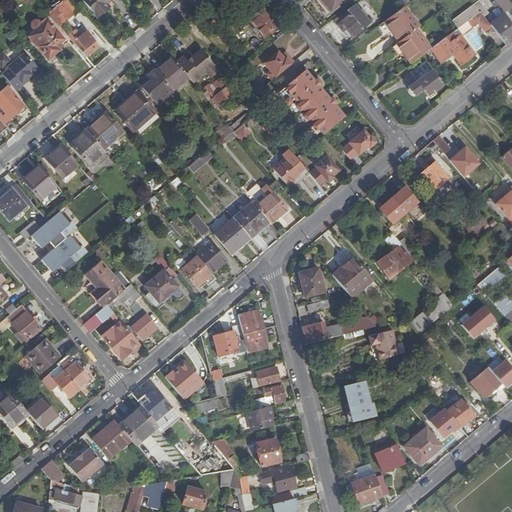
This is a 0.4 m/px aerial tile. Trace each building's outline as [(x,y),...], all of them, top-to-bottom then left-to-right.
[(112,0),(85,0),(83,2),(98,19),(111,8),(107,4),(112,0)] [(315,0),(329,16),(339,8),(337,6),(343,0),(315,0)] [(504,13),(511,7),(511,6),(508,1),(507,0),(497,0),(495,2),(492,4),(495,8),(498,6),(504,13)] [(467,22),(474,17),(480,13),(485,9),(479,1),(452,21),(458,29),(467,22)] [(48,14),(59,27),(73,16),(62,2),(48,14)] [(355,5),(333,21),(343,32),(346,29),(353,37),(370,23),(355,5)] [(384,22),(399,43),(416,29),(419,28),(404,8),(384,22)] [(264,38),(278,27),(263,9),(249,21),(264,38)] [(480,13),(484,18),(489,14),(485,9),(480,13)] [(487,34),(493,29),(490,26),(484,18),(480,13),(474,17),(478,24),(487,34)] [(474,17),(467,22),(472,28),(478,24),(474,17)] [(493,29),(505,47),(511,41),(511,29),(503,17),(490,26),(493,29)] [(48,59),(58,51),(55,47),(59,43),(63,40),(48,23),(43,27),(41,24),(37,24),(34,26),(34,30),(36,33),(30,38),(48,59)] [(193,35),(198,31),(192,23),(186,28),(193,35)] [(346,29),(343,32),(349,40),(353,37),(346,29)] [(399,43),(397,44),(412,64),(426,53),(431,49),(416,29),(399,43)] [(426,53),(437,66),(441,63),(441,64),(454,55),(462,65),(475,56),(460,37),(461,36),(457,30),(431,49),(426,53)] [(68,37),(85,58),(98,48),(87,32),(81,37),(75,31),(68,37)] [(202,48),(188,59),(184,54),(176,60),(195,85),(217,69),(202,48)] [(294,62),(289,56),(285,59),(282,56),(279,52),(264,64),(270,72),(266,75),(272,81),(294,62)] [(2,75),(16,91),(22,86),(21,84),(26,80),(38,69),(24,53),(7,68),(8,69),(2,75)] [(188,79),(171,58),(155,71),(173,92),(188,79)] [(432,71),(425,62),(410,73),(416,82),(408,88),(408,91),(412,96),(415,96),(423,91),(426,95),(432,91),(434,93),(442,86),(431,72),(432,71)] [(155,71),(154,70),(147,77),(151,82),(142,89),(157,106),(173,92),(155,71)] [(307,72),(279,95),(287,105),(293,99),(324,136),(345,117),(335,105),(337,104),(337,102),(334,99),(332,99),(331,100),(320,88),(322,87),(322,85),(319,82),(317,81),(316,83),(307,72)] [(146,82),(140,87),(142,89),(151,82),(147,77),(144,79),(146,82)] [(213,98),(226,88),(219,80),(211,87),(209,85),(205,89),(210,95),(213,98)] [(228,86),(226,88),(213,98),(210,95),(208,97),(218,109),(234,94),(228,86)] [(0,93),(0,120),(3,125),(25,107),(7,88),(0,93)] [(143,131),(159,118),(137,94),(115,113),(135,135),(142,130),(143,131)] [(398,105),(404,109),(411,98),(405,94),(398,105)] [(124,132),(106,112),(85,131),(86,131),(103,151),(124,132)] [(234,132),(253,117),(250,112),(230,129),(234,132)] [(233,133),(234,132),(230,129),(229,127),(212,138),(217,144),(221,141),(233,133)] [(103,151),(86,131),(70,145),(88,167),(105,153),(103,151)] [(369,149),(376,143),(370,136),(369,137),(363,131),(340,150),(350,161),(357,155),(358,156),(368,148),(369,149)] [(224,144),(235,136),(233,133),(221,141),(224,144)] [(438,137),(432,142),(442,153),(448,148),(438,137)] [(511,141),(509,144),(511,147),(511,149),(502,159),(511,170),(511,141)] [(463,177),(480,163),(464,145),(447,159),(463,177)] [(63,147),(63,146),(46,160),(63,180),(79,166),(63,147)] [(207,151),(201,157),(188,168),(190,169),(192,168),(193,170),(191,171),(193,173),(212,157),(207,151)] [(267,174),(281,190),(297,177),(301,182),(309,175),(288,151),(280,158),(283,161),(267,174)] [(309,175),(319,187),(326,182),(328,184),(334,179),(333,178),(340,173),(326,157),(325,158),(324,157),(320,161),(320,162),(314,167),(316,169),(309,175)] [(434,163),(419,176),(432,192),(434,195),(437,193),(435,190),(448,179),(434,163)] [(58,187),(41,167),(24,181),(40,201),(58,187)] [(90,172),(86,175),(92,182),(96,179),(90,172)] [(244,194),(270,224),(287,210),(274,196),(266,186),(261,190),(256,184),(244,194)] [(32,203),(16,185),(12,189),(11,189),(0,197),(0,210),(10,222),(32,203)] [(399,192),(392,199),(404,213),(417,203),(406,190),(401,194),(399,192)] [(511,192),(511,191),(495,205),(508,220),(511,217),(511,192)] [(404,213),(392,199),(384,205),(386,207),(380,211),(391,224),(404,213)] [(251,238),(267,224),(251,205),(235,219),(251,238)] [(77,230),(59,210),(29,235),(41,249),(50,241),(56,248),(42,260),(52,272),(80,247),(70,236),(77,230)] [(209,230),(196,215),(190,221),(202,236),(209,230)] [(125,221),(106,237),(110,242),(132,223),(128,218),(125,221)] [(214,236),(230,255),(249,238),(233,220),(214,236)] [(168,224),(181,239),(184,236),(171,221),(168,224)] [(399,242),(392,234),(384,240),(394,251),(401,245),(399,242)] [(106,237),(97,245),(100,250),(110,242),(106,237)] [(405,237),(399,242),(401,245),(409,254),(415,249),(405,237)] [(196,256),(197,257),(211,274),(226,261),(211,243),(196,256)] [(401,245),(394,251),(377,264),(389,280),(414,261),(409,254),(401,245)] [(173,281),(178,276),(160,256),(155,261),(164,271),(144,287),(150,293),(146,296),(155,306),(178,288),(173,281)] [(208,285),(215,279),(211,274),(197,257),(182,270),(197,288),(205,281),(208,285)] [(346,293),(351,298),(364,287),(372,281),(352,258),(331,276),(346,293)] [(100,289),(114,277),(101,263),(88,274),(100,289)] [(496,268),(487,276),(477,285),(482,292),(488,287),(502,275),(496,268)] [(318,269),(299,274),(304,298),(324,293),(318,269)] [(0,285),(6,280),(0,272),(0,303),(8,296),(0,286),(0,285)] [(131,285),(125,279),(114,289),(119,295),(131,285)] [(370,293),(377,287),(372,281),(364,287),(370,293)] [(442,301),(448,309),(452,306),(432,282),(428,286),(437,296),(432,301),(436,306),(442,301)] [(134,300),(139,296),(131,285),(119,295),(117,297),(122,304),(124,302),(131,296),(134,300)] [(127,306),(134,300),(131,296),(124,302),(127,306)] [(504,316),(511,309),(511,304),(509,301),(505,304),(500,298),(493,304),(504,316)] [(327,301),(308,306),(310,313),(329,308),(327,301)] [(418,335),(442,314),(448,309),(442,301),(436,306),(426,315),(422,311),(408,323),(418,335)] [(482,304),(459,322),(472,339),(495,320),(482,304)] [(41,330),(22,306),(0,324),(0,330),(0,331),(10,323),(18,332),(25,340),(26,342),(41,330)] [(107,306),(95,316),(101,323),(113,313),(107,306)] [(458,312),(453,306),(445,312),(450,318),(458,312)] [(258,312),(238,317),(243,340),(246,352),(247,354),(267,348),(258,312)] [(140,339),(156,326),(146,315),(131,328),(140,339)] [(369,321),(375,327),(379,323),(373,317),(369,321)] [(302,328),(306,345),(375,327),(369,321),(367,318),(325,329),(323,323),(302,328)] [(119,358),(138,342),(122,323),(103,339),(119,358)] [(369,334),(375,362),(398,357),(392,329),(369,334)] [(21,343),(25,340),(18,332),(15,334),(21,343)] [(246,352),(243,340),(240,341),(239,339),(236,339),(234,332),(214,337),(219,356),(238,352),(239,354),(246,352)] [(425,343),(432,350),(436,347),(429,339),(425,343)] [(39,375),(59,359),(44,342),(25,358),(39,375)] [(364,346),(344,352),(349,368),(357,365),(359,371),(371,367),(364,346)] [(498,355),(487,366),(491,370),(502,360),(498,355)] [(89,380),(70,357),(59,366),(64,373),(79,389),(89,380)] [(257,379),(259,387),(279,382),(275,367),(256,372),(257,379)] [(497,393),(504,387),(487,367),(470,382),(483,397),(494,389),(497,393)] [(160,369),(153,375),(162,386),(169,380),(160,369)] [(68,398),(79,389),(64,373),(55,381),(49,375),(42,381),(49,390),(57,384),(68,398)] [(178,377),(169,384),(184,401),(199,389),(203,394),(210,387),(204,379),(202,381),(198,377),(186,387),(178,377)] [(253,388),(259,387),(257,379),(251,380),(253,388)] [(212,382),(216,398),(225,396),(221,380),(212,382)] [(363,382),(343,387),(349,410),(351,410),(354,421),(374,416),(371,404),(368,405),(363,382)] [(275,404),(284,402),(280,386),(263,390),(266,402),(273,400),(275,404)] [(18,402),(11,393),(0,402),(0,416),(11,429),(29,415),(26,412),(18,402)] [(29,415),(40,428),(56,414),(42,397),(26,412),(29,415)] [(213,400),(192,406),(194,415),(215,410),(213,400)] [(446,411),(460,427),(473,416),(460,400),(446,411)] [(275,426),(271,406),(248,411),(252,430),(275,426)] [(119,426),(130,441),(135,446),(158,427),(141,407),(119,426)] [(185,417),(174,427),(191,444),(202,434),(185,417)] [(114,421),(91,441),(108,460),(130,441),(119,426),(114,421)] [(241,421),(231,424),(234,434),(244,432),(241,421)] [(423,429),(439,448),(442,445),(426,427),(423,429)] [(434,452),(439,448),(423,429),(403,446),(419,465),(428,457),(426,455),(433,449),(434,452)] [(261,443),(255,444),(261,467),(280,462),(275,439),(261,443)] [(221,440),(211,443),(225,460),(232,454),(221,440)] [(382,473),(404,463),(396,445),(374,454),(382,473)] [(77,462),(76,461),(68,467),(82,483),(103,465),(89,449),(81,456),(83,458),(77,462)] [(428,457),(434,452),(433,449),(426,455),(428,457)] [(307,453),(298,456),(300,463),(309,460),(307,453)] [(233,456),(226,461),(234,471),(241,465),(233,456)] [(194,469),(202,474),(207,466),(199,460),(194,469)] [(50,462),(41,470),(42,471),(44,474),(51,482),(58,484),(60,482),(58,480),(63,477),(50,462)] [(295,488),(290,465),(276,469),(256,474),(251,476),(240,478),(239,479),(241,497),(248,496),(246,480),(259,477),(260,483),(274,480),(277,492),(270,494),(272,504),(293,499),(290,489),(295,488)] [(44,474),(42,471),(40,473),(35,476),(38,479),(44,474)] [(234,471),(221,473),(224,486),(230,488),(232,481),(234,473),(234,471)] [(239,479),(240,478),(234,471),(234,473),(232,481),(239,479)] [(358,505),(382,496),(377,483),(374,476),(351,484),(358,505)] [(232,481),(230,488),(235,489),(236,497),(239,496),(238,502),(241,511),(233,511),(227,510),(226,511),(244,511),(242,501),(241,497),(239,479),(232,481)] [(176,481),(165,483),(163,492),(174,490),(176,481)] [(377,483),(382,496),(388,494),(384,481),(377,483)] [(51,482),(49,499),(78,507),(81,497),(76,496),(78,489),(58,484),(51,482)] [(163,492),(165,483),(154,485),(155,492),(163,492)] [(144,486),(133,489),(127,511),(129,511),(133,511),(139,496),(141,497),(144,486)] [(295,488),(290,489),(293,499),(306,496),(303,486),(295,488)] [(206,493),(186,488),(182,504),(201,509),(206,493)] [(82,493),(81,497),(79,511),(96,511),(98,494),(82,493)] [(244,511),(249,510),(248,496),(241,497),(242,501),(244,511)] [(293,499),(272,504),(274,511),(276,511),(277,511),(276,511),(294,511),(293,508),(295,507),(293,499)] [(40,511),(41,509),(17,503),(14,511),(40,511)]
